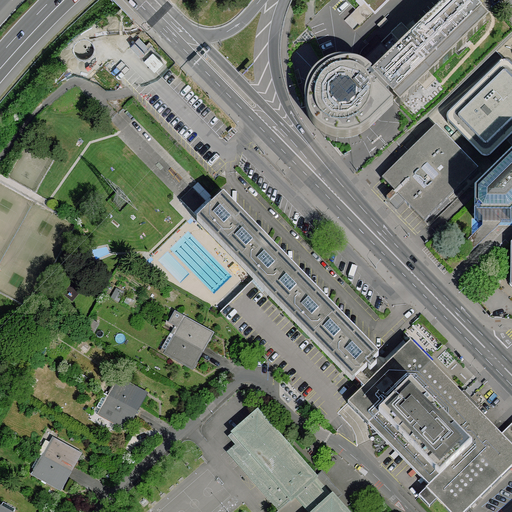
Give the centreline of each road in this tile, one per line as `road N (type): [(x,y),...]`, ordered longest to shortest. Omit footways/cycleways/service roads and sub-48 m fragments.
road 1 (residential): [(413,511),(253,375),(239,377),(94,511)]
road 2 (primary): [(497,359),(308,166)]
road 3 (primary): [(308,166),(269,64),(278,0)]
